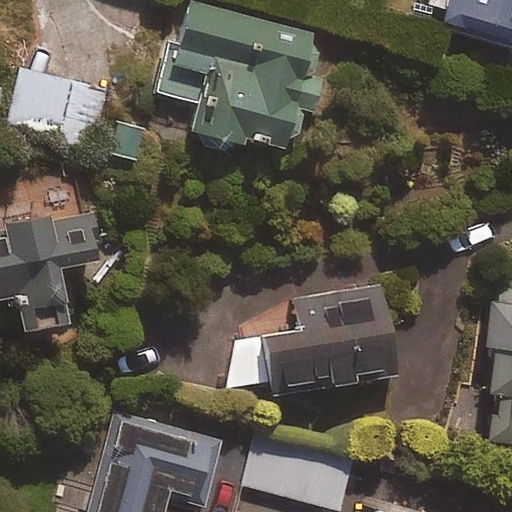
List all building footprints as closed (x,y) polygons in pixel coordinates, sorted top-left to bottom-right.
[(303,31),(187,0),(178,0),(154,92),(196,103),(189,129),(271,151),(303,31)] [(511,0),(442,0),(437,22),(510,41),(511,34),(511,0)] [(101,90),(11,67),(0,112),(0,119),(88,142),(101,90)] [(42,210),(0,215),(0,299),(8,299),(11,326),(55,320),(48,263),(85,258),(80,224),(44,228),(42,210)] [(387,374),(374,266),(214,286),(226,382),(307,372),(308,383),(387,374)] [(511,289),(487,286),(474,388),(464,387),(458,432),(511,439),(511,289)] [(214,437),(110,412),(85,511),(152,511),(158,492),(199,501),(214,437)] [(343,469),(246,447),(237,488),(334,510),(343,469)]
